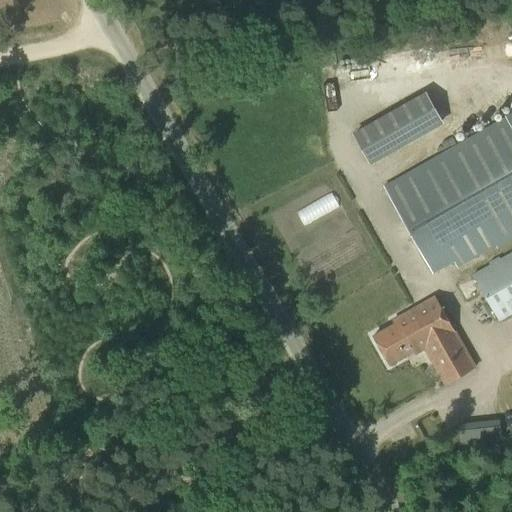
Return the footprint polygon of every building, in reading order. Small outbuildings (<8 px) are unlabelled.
[(446,125),(429,94),(354,138),(372,169),(446,125)] [(466,264),(511,237),(511,112),(505,117),(383,182),(430,270),(460,254),(466,264)] [(511,252),(472,275),(498,321),(511,313),(511,252)] [(476,369),(437,298),(393,322),(394,325),(375,336),(390,364),(415,350),(417,353),(425,349),(445,385),(476,369)] [(462,447),(501,442),(498,420),(459,425),(462,447)]
